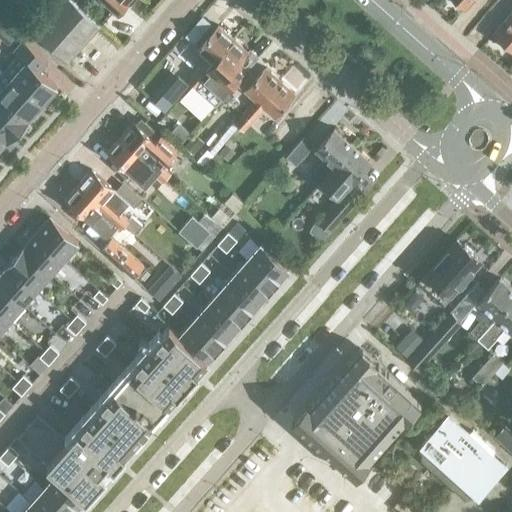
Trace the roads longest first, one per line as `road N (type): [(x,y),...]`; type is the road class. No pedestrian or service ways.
road 1 (residential): [(429,154),(115,511)]
road 2 (residential): [(182,511),(460,196)]
road 3 (residential): [(0,212),(186,0)]
road 4 (residential): [(254,0),(429,154)]
road 5 (residential): [(483,99),(372,0)]
